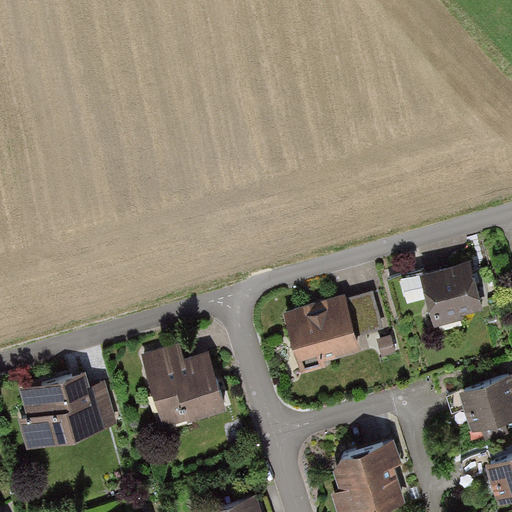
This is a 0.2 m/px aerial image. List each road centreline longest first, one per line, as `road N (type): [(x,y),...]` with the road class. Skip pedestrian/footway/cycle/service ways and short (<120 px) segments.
road 1 (residential): [(511,209),(230,293)]
road 2 (residential): [(230,293),(0,361)]
road 3 (residential): [(230,293),(299,511)]
